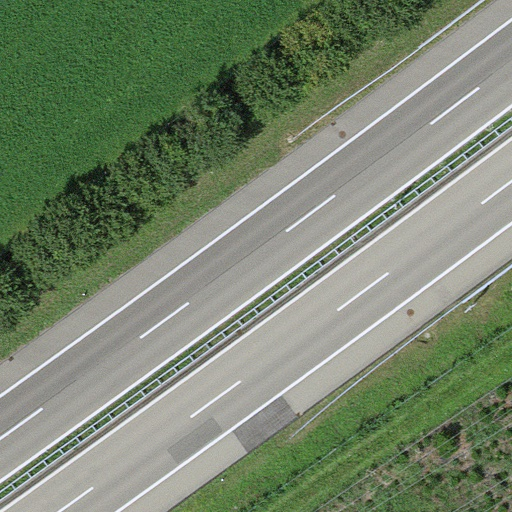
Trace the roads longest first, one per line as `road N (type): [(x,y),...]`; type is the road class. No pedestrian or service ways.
road 1 (motorway): [(511,65),(0,441)]
road 2 (motorway): [(61,511),(511,182)]
